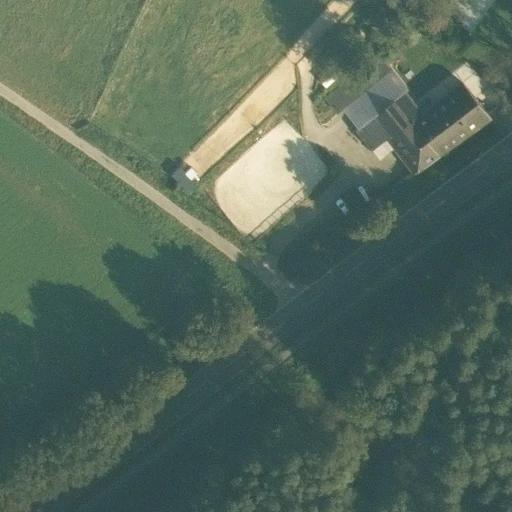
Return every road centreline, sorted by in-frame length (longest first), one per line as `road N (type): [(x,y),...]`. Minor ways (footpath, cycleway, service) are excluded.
road 1 (secondary): [(34,511),(511,151)]
road 2 (track): [(0,90),(252,266),(301,310)]
